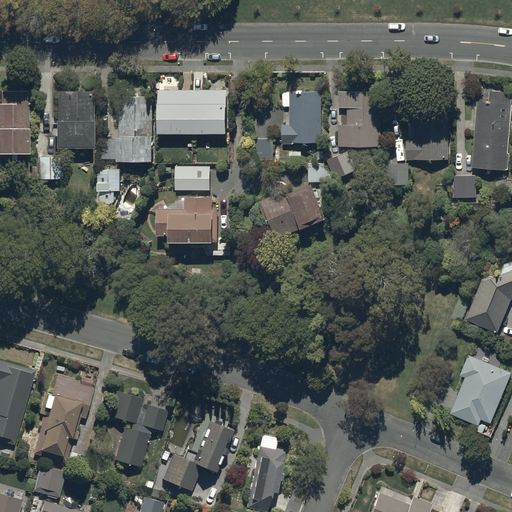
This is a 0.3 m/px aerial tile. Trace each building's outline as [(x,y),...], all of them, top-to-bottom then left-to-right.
[(511,0),(338,0),(339,8),(365,8),(511,10),(511,0)] [(227,89),(159,89),(159,132),(227,132),(227,89)] [(0,152),(28,153),(28,90),(1,90),(1,103),(0,102),(0,152)] [(94,90),(57,90),(57,120),(55,120),(55,147),(93,147),(94,90)] [(282,124),(283,143),(294,143),(294,141),(322,141),(322,90),(290,90),(290,106),(290,124),(282,124)] [(381,90),(339,90),(339,107),(347,107),(347,123),(339,123),(339,146),(382,145),(381,90)] [(510,152),(508,152),(511,100),(511,91),(489,90),(489,101),(477,100),(472,167),(509,169),(510,152)] [(153,159),(153,95),(119,95),(119,134),(117,134),(118,159),(153,159)] [(407,140),(407,159),(449,159),(449,111),(403,111),(403,123),(414,123),(414,140),(407,140)] [(273,159),(273,137),(251,137),(250,159),(273,159)] [(357,169),(348,150),(328,159),(336,178),(357,169)] [(61,157),(38,157),(38,179),(61,179),(61,157)] [(409,183),(409,162),(381,163),(381,184),(409,183)] [(309,163),(309,181),(329,181),(329,164),(309,163)] [(211,165),(176,165),(176,189),(211,189),(211,165)] [(121,189),(121,168),(98,168),(98,189),(100,189),(100,202),(115,201),(115,189),(121,189)] [(477,175),(454,175),(454,197),(477,196),(477,175)] [(327,217),(312,182),(288,192),(287,189),(258,201),(274,239),(327,217)] [(213,195),(185,195),(185,207),(157,207),(157,234),(170,234),(170,240),(218,240),(218,208),(213,208),(213,195)] [(511,261),(503,264),(499,275),(476,285),(465,319),(497,332),(510,301),(511,299),(511,261)] [(490,424),(511,374),(468,356),(460,376),(465,378),(450,415),(478,426),(480,420),(490,424)] [(0,440),(14,444),(36,370),(0,359),(0,440)] [(44,414),(33,454),(66,463),(73,439),(77,440),(79,432),(77,431),(80,418),(85,419),(93,389),(79,385),(80,381),(57,375),(52,394),(45,392),(40,413),(44,414)] [(115,460),(141,467),(152,428),(162,431),(168,411),(142,403),(144,398),(116,391),(109,416),(132,423),(131,429),(124,427),(115,460)] [(162,479),(191,491),(201,467),(216,473),(233,431),(226,428),(228,422),(206,413),(191,449),(187,448),(183,458),(173,454),(162,479)] [(259,447),(247,508),(266,511),(267,511),(271,493),(277,494),(279,482),(281,482),(283,474),(281,474),(285,452),(259,447)] [(33,491),(59,498),(66,473),(40,466),(33,491)] [(429,511),(432,505),(412,497),(409,505),(379,492),(370,511),(429,511)] [(0,511),(19,511),(23,500),(0,493),(0,511)] [(139,511),(161,511),(164,503),(144,497),(139,511)] [(84,511),(44,501),(41,511),(84,511)]
